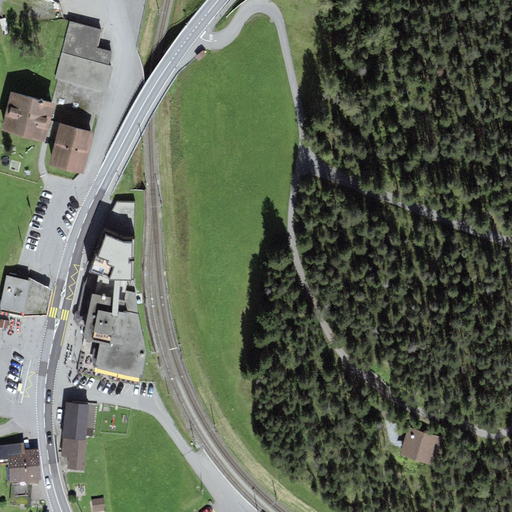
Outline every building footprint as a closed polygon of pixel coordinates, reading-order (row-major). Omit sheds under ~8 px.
[(65,39),(61,52),(109,66),(113,52),(97,48),(102,30),(70,21),(65,39)] [(206,53),(203,49),(195,55),(199,59),(206,53)] [(109,66),(61,52),(54,78),(57,80),(103,92),(105,94),(113,67),(109,66)] [(96,115),(103,92),(57,80),(51,103),(54,103),(96,115)] [(45,142),(54,103),(51,103),(10,93),(1,132),(45,142)] [(84,174),(94,132),(59,124),(49,166),(84,174)] [(136,234),(136,202),(116,202),(105,226),(123,234),(136,234)] [(125,243),(106,236),(98,256),(96,254),(89,272),(98,276),(109,279),(131,282),(131,279),(133,279),(135,240),(132,240),(132,243),(125,243)] [(0,305),(0,311),(23,316),(31,279),(7,274),(0,305)] [(135,279),(133,279),(131,279),(131,282),(109,279),(98,276),(94,295),(91,294),(82,340),(99,344),(94,368),(139,379),(140,374),(141,375),(146,352),(135,292),(135,279)] [(52,290),(31,279),(23,316),(46,315),(52,290)] [(85,440),(89,405),(66,402),(62,438),(63,438),(61,456),(68,457),(85,459),(87,441),(85,440)] [(440,437),(408,427),(399,455),(432,465),(440,437)] [(24,443),(0,446),(0,459),(8,458),(8,455),(25,454),(25,450),(24,443)] [(41,481),(38,449),(25,450),(25,454),(8,455),(8,458),(10,483),(12,483),(32,482),(41,481)] [(84,470),(85,459),(68,457),(67,469),(84,470)] [(32,482),(12,483),(9,499),(11,499),(10,503),(30,505),(32,482)] [(103,498),(91,500),(92,511),(99,511),(105,511),(103,498)]
